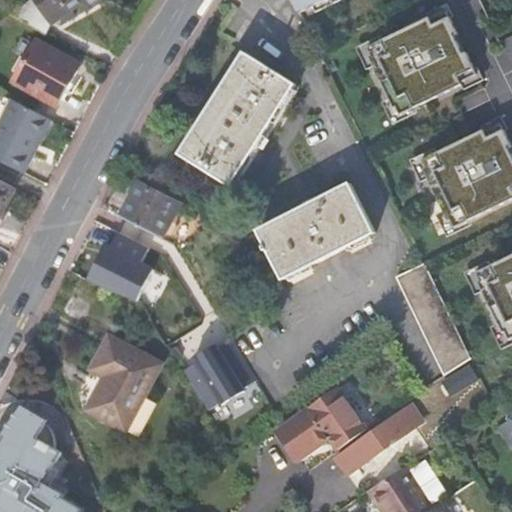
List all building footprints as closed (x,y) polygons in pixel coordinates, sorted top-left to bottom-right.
[(100,0),(33,0),(22,8),(14,0),(10,0),(0,7),(47,33),(52,23),(61,17),(65,22),(77,14),(73,8),(84,0),(87,0),(92,6),(100,0)] [(292,0),(299,13),(312,6),(324,0),(292,0)] [(340,0),(339,0),(324,0),(312,6),(315,12),(340,0)] [(452,17),(446,4),(425,13),(427,18),(428,17),(429,20),(445,12),(448,18),(452,17)] [(429,20),(428,17),(427,18),(381,40),(366,48),(370,55),(367,57),(372,66),(388,99),(392,108),(395,107),(399,115),(414,108),(460,85),(461,85),(460,83),(476,75),(473,69),(465,53),(462,54),(453,36),(456,34),(448,18),(445,12),(429,20)] [(511,34),(500,40),(511,64),(511,34)] [(381,40),(379,36),(354,48),(365,70),(372,66),(367,57),(370,55),(366,48),(381,40)] [(81,65),(77,61),(39,39),(28,59),(22,56),(15,68),(21,71),(15,81),(59,105),(81,65)] [(247,55),(245,59),(185,154),(235,185),(278,115),(296,85),(247,55)] [(482,80),(476,67),(473,69),(476,75),(460,83),(461,85),(460,85),(462,90),(482,80)] [(392,108),(388,99),(380,102),(391,124),(416,112),(414,108),(399,115),(395,107),(392,108)] [(51,118),(16,100),(0,132),(0,159),(27,173),(39,149),(36,147),(51,118)] [(500,116),(480,126),(482,130),(483,130),(484,132),(500,125),(503,131),(506,129),(500,116)] [(484,132),(483,130),(482,130),(435,153),(420,160),(424,168),(422,169),(426,179),(442,211),(447,221),(449,220),(453,228),(468,220),(511,199),(511,157),(508,148),(511,147),(503,131),(500,125),(484,132)] [(435,153),(433,148),(408,160),(419,182),(426,179),(422,169),(424,168),(420,160),(435,153)] [(0,221),(18,188),(0,178),(0,221)] [(141,182),(123,215),(166,237),(183,205),(141,182)] [(351,186),(261,232),(286,282),(377,235),(351,186)] [(447,221),(442,211),(435,215),(445,237),(470,225),(468,220),(453,228),(449,220),(447,221)] [(123,215),(88,281),(114,293),(127,267),(139,273),(141,271),(150,276),(170,239),(166,237),(123,215)] [(511,254),(490,266),(475,273),(478,281),(476,282),(481,291),(496,324),(501,333),(503,332),(507,340),(511,338),(511,254)] [(475,273),(490,266),(487,261),(463,273),(473,295),(481,291),(476,282),(478,281),(475,273)] [(395,279),(443,381),(471,362),(472,361),(424,265),(395,279)] [(501,333),(496,324),(489,327),(500,349),(511,343),(511,338),(507,340),(503,332),(501,333)] [(107,377),(89,408),(129,430),(167,364),(114,332),(93,369),(107,377)] [(184,364),(210,410),(224,403),(231,415),(267,395),(253,370),(244,376),(224,342),(184,364)] [(330,442),(338,454),(368,434),(338,393),(281,434),(302,462),(330,442)] [(422,400),(339,459),(347,472),(357,465),(360,468),(432,416),(422,400)] [(8,416),(0,428),(0,455),(9,461),(5,466),(21,476),(45,439),(8,416)] [(511,419),(500,427),(511,446),(511,419)] [(429,460),(415,470),(435,501),(449,492),(429,460)] [(429,511),(403,470),(368,493),(379,511),(429,511)]
